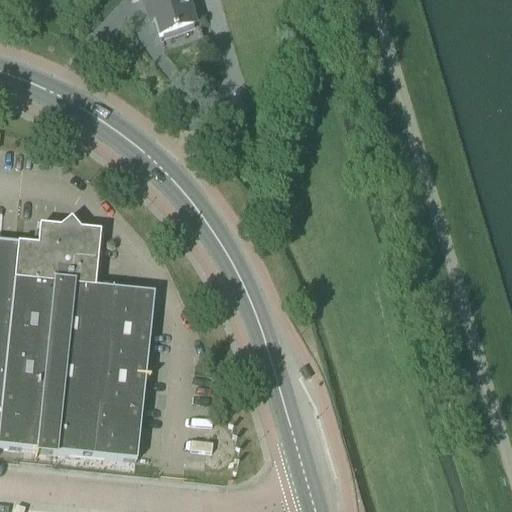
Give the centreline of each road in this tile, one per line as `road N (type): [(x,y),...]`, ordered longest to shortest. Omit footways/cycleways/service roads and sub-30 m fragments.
road 1 (secondary): [(313,511),(255,316),(200,216),(129,143),(0,80)]
road 2 (unclassified): [(374,0),(511,474)]
road 3 (unclassified): [(281,511),(0,484)]
